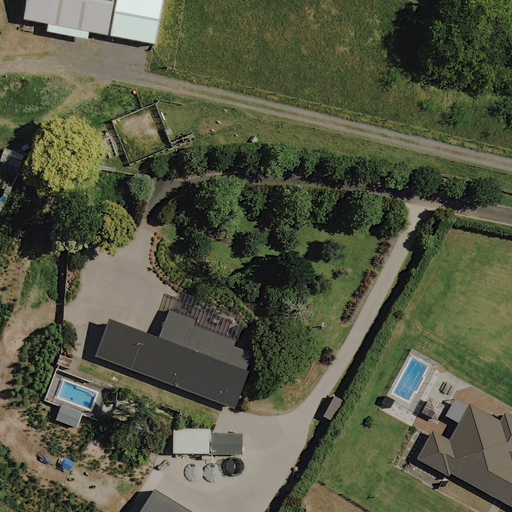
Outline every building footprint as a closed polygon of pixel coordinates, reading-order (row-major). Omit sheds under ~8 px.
[(115,0),(28,0),(24,23),(49,28),(48,35),(88,43),(89,35),(109,38),(115,0)] [(243,359),(99,307),(82,355),(188,393),(184,402),(210,412),(213,403),(226,408),(243,359)] [(97,392),(69,377),(58,400),(85,414),(97,392)] [(345,403),(335,398),(324,419),(334,424),(345,403)] [(511,416),(510,416),(479,399),(455,444),(438,435),(424,462),(453,478),(455,476),(511,506),(511,416)] [(68,418),(51,408),(41,426),(59,436),(68,418)] [(208,456),(208,431),(174,431),(173,456),(208,456)] [(208,431),(208,456),(244,457),(244,432),(208,431)]
